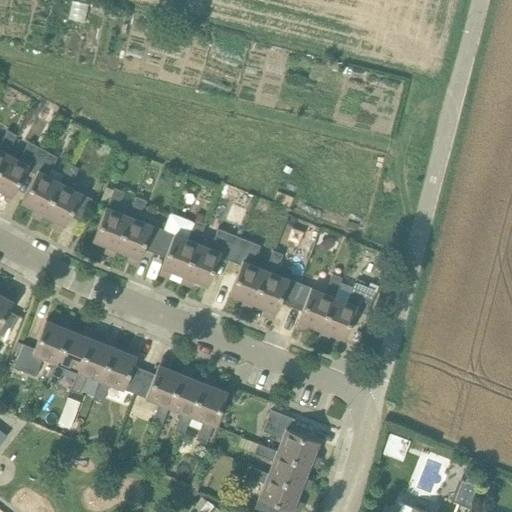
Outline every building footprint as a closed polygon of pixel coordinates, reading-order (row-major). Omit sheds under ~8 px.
[(354,77),(363,79),(365,71),(356,69),(354,77)] [(0,167),(9,153),(18,136),(11,133),(8,131),(0,147),(0,167)] [(0,167),(0,189),(12,196),(26,168),(31,171),(42,149),(28,142),(20,159),(9,153),(0,167)] [(42,149),(31,171),(36,173),(22,201),(35,208),(32,213),(36,215),(35,217),(40,220),(44,213),(60,180),(49,175),(58,158),(42,149)] [(44,213),(56,219),(53,224),(58,227),(56,229),(62,231),(70,215),(81,221),(93,198),(69,185),(78,168),(70,164),(61,181),(60,180),(44,213)] [(114,187),(94,240),(107,245),(105,250),(110,252),(109,254),(114,256),(117,249),(116,248),(129,214),(116,209),(123,191),(114,187)] [(129,214),(116,248),(117,249),(122,251),(131,254),(129,260),(132,261),(131,263),(137,265),(139,258),(140,258),(143,248),(155,252),(164,228),(139,218),(146,200),(143,199),(136,196),(129,214)] [(164,228),(155,252),(166,256),(160,274),(165,276),(165,274),(170,276),(172,271),(179,273),(185,276),(198,241),(205,223),(200,221),(195,219),(188,237),(164,228)] [(185,276),(182,282),(187,284),(188,283),(192,284),(194,279),(208,285),(218,257),(230,261),(239,236),(218,228),(211,246),(198,241),(185,276)] [(239,236),(230,261),(241,265),(230,294),(243,299),(242,304),(246,306),(246,308),(251,310),(253,303),(251,302),(265,268),(253,263),(260,245),(239,236)] [(265,268),(251,302),(253,303),(259,305),(266,308),(264,313),(269,315),(268,316),(273,318),(276,311),(276,312),(280,302),(291,306),(301,281),(275,271),(282,253),(279,252),(272,249),(265,268)] [(301,281),(291,306),(302,310),(298,320),(299,321),(296,328),(301,330),(302,327),(307,329),(308,324),(316,327),(321,329),(334,295),(341,277),(336,275),(332,273),(325,291),(301,281)] [(321,329),(318,336),(323,338),(324,336),(329,338),(331,333),(344,338),(356,309),(367,314),(376,290),(354,282),(347,299),(334,295),(321,329)] [(0,334),(6,338),(7,336),(18,315),(8,310),(17,293),(12,291),(11,293),(6,290),(4,295),(0,293),(0,334)] [(24,343),(15,367),(36,375),(43,357),(56,362),(70,328),(72,321),(67,319),(67,321),(62,319),(60,324),(46,319),(35,347),(24,343)] [(56,362),(48,380),(52,381),(59,384),(66,365),(79,371),(92,337),(95,330),(90,328),(89,330),(84,328),(82,333),(72,329),(70,328),(56,362)] [(79,371),(72,389),(78,392),(81,393),(88,374),(101,379),(114,346),(117,339),(112,337),(111,339),(106,337),(105,342),(98,340),(92,337),(79,371)] [(101,379),(94,398),(103,401),(110,382),(111,383),(137,393),(146,370),(133,365),(139,348),(134,346),(134,348),(129,346),(127,351),(124,350),(114,346),(101,379)] [(146,370),(137,393),(160,402),(152,420),(156,422),(162,424),(170,406),(182,373),(176,370),(169,368),(171,363),(167,361),(168,359),(162,357),(160,364),(159,364),(155,374),(146,370)] [(182,373),(170,406),(182,411),(175,429),(181,432),(185,433),(192,415),(204,381),(202,380),(192,376),(194,372),(189,370),(190,368),(185,366),(182,373)] [(204,381),(192,415),(205,420),(198,439),(207,443),(215,424),(214,424),(228,391),(214,385),(216,380),(211,378),(212,376),(207,374),(204,381)] [(77,414),(64,409),(59,422),(72,427),(77,414)] [(311,464),(310,464),(317,467),(319,462),(317,461),(319,456),(314,455),(320,441),(291,430),(295,418),(272,409),(264,430),(283,438),(278,451),(311,464)] [(391,433),(383,452),(403,459),(410,441),(391,433)] [(238,445),(255,452),(259,443),(242,436),(238,445)] [(306,477),(310,464),(311,464),(278,451),(277,451),(259,443),(255,452),(255,453),(274,461),(269,474),(302,486),(309,489),(311,484),(309,483),(311,479),(306,477)] [(157,466),(169,470),(174,458),(162,453),(157,466)] [(302,486),(269,474),(249,466),(245,476),(265,484),(255,507),(267,511),(280,511),(283,505),(293,509),(300,511),(302,507),(300,506),(302,501),(297,499),(302,486)] [(466,481),(459,478),(450,500),(458,502),(457,503),(470,508),(479,485),(466,480),(466,481)] [(207,501),(204,499),(199,510),(201,511),(208,511),(214,505),(207,500),(207,501)] [(431,511),(412,504),(412,505),(404,502),(399,511),(431,511)]
